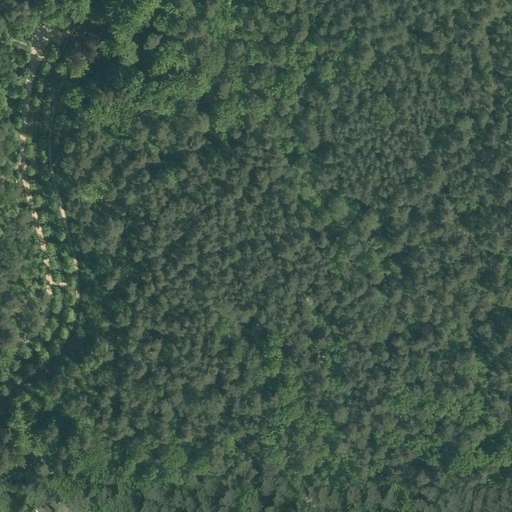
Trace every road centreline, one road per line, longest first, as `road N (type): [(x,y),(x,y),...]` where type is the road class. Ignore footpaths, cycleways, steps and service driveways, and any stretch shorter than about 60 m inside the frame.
road 1 (track): [(0,361),(37,328),(48,297),(21,161),(45,0)]
road 2 (track): [(470,0),(417,32),(401,33),(289,0)]
